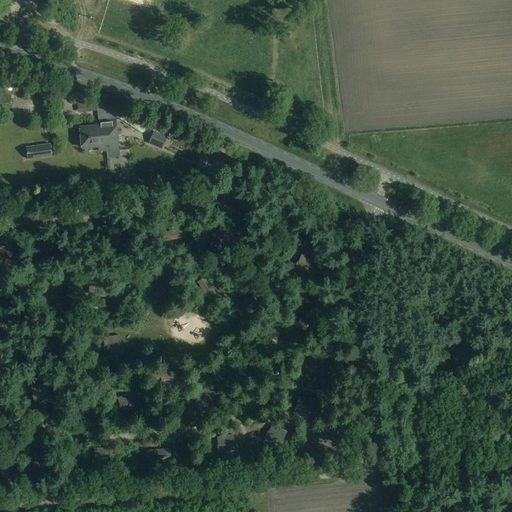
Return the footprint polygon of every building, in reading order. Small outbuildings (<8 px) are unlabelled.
[(98,119),(115,118),(117,118),(115,104),(102,106),(102,102),(97,103),(98,119)] [(98,144),(99,149),(118,148),(115,118),(98,119),(96,120),(97,125),(98,144)] [(97,125),(79,127),(81,146),(98,144),(97,125)] [(153,131),(148,143),(161,149),(166,136),(153,131)] [(52,156),(51,144),(27,147),(28,160),(52,156)] [(223,248),(229,242),(230,243),(236,238),(226,225),(219,230),(219,229),(212,234),(223,248)] [(0,263),(15,262),(14,246),(0,246),(0,263)] [(311,275),(314,267),(315,268),(318,260),(302,254),(299,261),(298,261),(295,269),(311,275)] [(197,285),(208,303),(216,298),(206,280),(197,285)] [(49,304),(65,298),(60,283),(44,289),(47,296),(46,297),(49,304)] [(255,295),(248,299),(247,298),(240,302),(249,317),(256,313),(256,314),(263,310),(255,295)] [(305,315),(317,329),(329,318),(318,305),(312,311),(311,310),(305,315)] [(46,350),(63,350),(63,333),(46,334),(46,342),(45,342),(46,350)] [(106,354),(123,352),(121,335),(104,338),(105,346),(106,354)] [(314,378),(329,386),(337,372),(330,368),(330,367),(323,363),(314,378)] [(36,404),(53,400),(49,384),(33,388),(35,396),(34,396),(36,404)] [(196,403),(213,409),(218,393),(202,387),(200,395),(199,395),(196,403)] [(124,414),(140,407),(134,392),(118,398),(121,406),(124,414)] [(296,412),(313,416),(317,400),(300,396),(298,405),(298,404),(296,412)] [(320,438),(338,442),(341,425),(324,422),(323,430),(322,430),(320,438)] [(266,438),(281,446),(289,432),(274,424),(270,431),(269,431),(266,438)] [(219,453),(237,451),(235,435),(218,437),(219,445),(218,445),(219,453)] [(93,465),(111,464),(111,448),(94,448),(94,457),(93,457),(93,465)] [(0,469),(6,473),(14,458),(0,451),(0,469)] [(34,469),(52,468),(51,452),(34,452),(35,460),(34,460),(34,469)]
